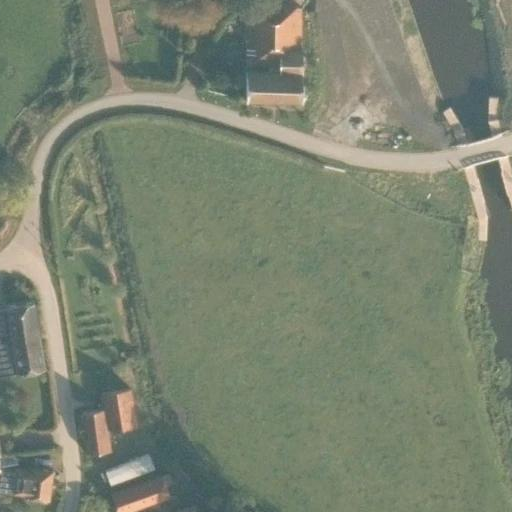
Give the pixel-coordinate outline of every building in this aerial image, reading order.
[(300,7),(245,5),(246,65),(267,65),(267,71),(245,71),(246,102),(302,101),(302,49),(300,49),(300,7)] [(44,368),(32,301),(0,306),(0,372),(0,375),(44,368)] [(135,435),(129,388),(101,392),(103,408),(80,411),(86,452),(111,448),(110,439),(135,435)] [(149,453),(105,470),(110,483),(154,466),(149,453)] [(1,466),(0,474),(0,491),(29,495),(29,498),(48,500),(52,470),(31,467),(30,470),(1,466)] [(171,481),(167,471),(111,493),(118,511),(122,511),(170,494),(166,484),(171,481)]
